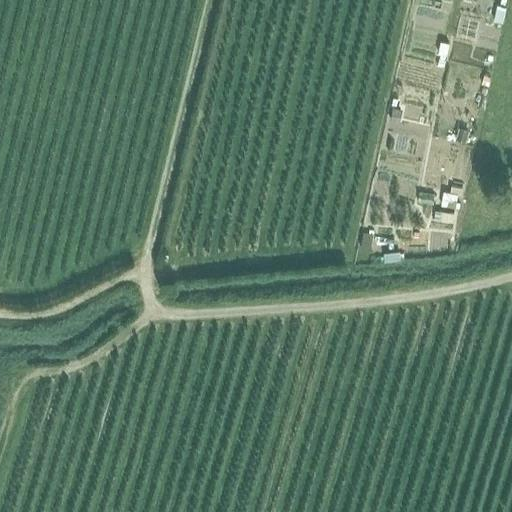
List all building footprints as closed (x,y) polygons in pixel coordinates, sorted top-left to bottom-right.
[(495,10),(492,23),(501,25),(504,12),(495,10)] [(439,43),(437,55),(445,57),(447,45),(439,43)] [(465,141),(468,130),(458,127),(455,138),(465,141)] [(451,185),(450,192),(458,193),(461,193),(462,187),(451,185)] [(409,198),(425,199),(426,189),(410,188),(409,198)] [(443,191),(441,204),(455,206),(458,193),(450,192),(443,191)] [(442,210),(440,219),(453,221),(454,212),(442,210)] [(421,230),(421,244),(436,244),(436,230),(421,230)] [(364,231),(361,245),(370,248),(374,233),(364,231)] [(384,261),(399,259),(398,250),(383,253),(384,261)]
